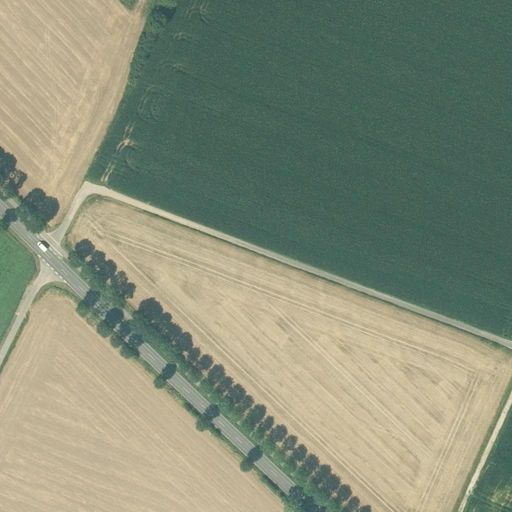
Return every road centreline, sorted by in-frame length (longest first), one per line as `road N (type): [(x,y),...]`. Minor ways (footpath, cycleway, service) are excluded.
road 1 (unclassified): [(49,255),(84,191),(101,188),(511,345)]
road 2 (tertiary): [(49,255),(316,511)]
road 3 (track): [(459,511),(511,395)]
